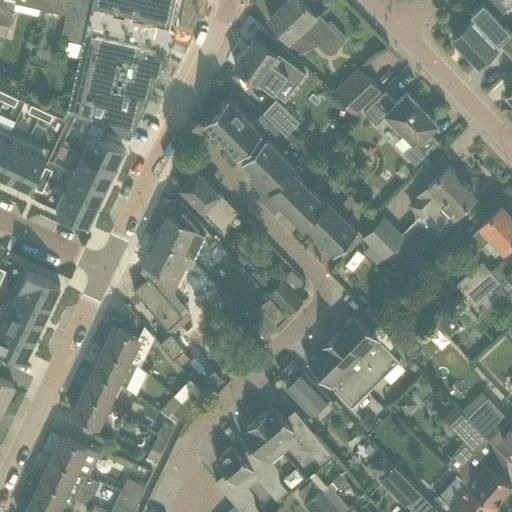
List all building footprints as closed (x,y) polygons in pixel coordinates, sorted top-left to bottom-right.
[(2,0),(0,12),(0,22),(10,25),(15,0),(27,0),(42,3),(42,0),(2,0)] [(61,37),(74,40),(82,0),(42,0),(42,3),(68,9),(61,37)] [(81,53),(68,110),(111,129),(124,135),(164,50),(162,50),(163,45),(164,45),(170,20),(174,0),(82,0),(74,40),(83,42),(81,53)] [(344,40),(319,13),(316,16),(300,0),(286,0),(269,17),(288,38),(301,51),(315,38),(330,54),(344,40)] [(511,53),(511,31),(511,32),(483,2),(470,13),(475,18),(471,21),(471,20),(452,37),(478,65),(496,47),(494,44),(497,41),(498,43),(500,41),(511,53)] [(276,55),(270,50),(254,38),(234,64),(250,76),(258,82),(259,81),(273,92),(287,74),(298,82),(305,72),(278,52),(276,55)] [(354,114),(381,90),(369,77),(342,101),(354,114)] [(436,122),(424,111),(423,112),(418,106),(419,105),(406,92),(395,102),(384,91),(363,111),(374,122),(384,113),(393,122),(392,124),(391,129),(394,132),(398,134),(402,134),(403,133),(413,143),(404,153),(415,164),(427,154),(415,141),(436,122)] [(7,93),(4,100),(15,105),(18,98),(7,93)] [(237,155),(264,128),(271,122),(261,113),(253,122),(227,97),(203,121),(237,155)] [(275,99),(262,112),(286,134),(298,121),(275,99)] [(31,104),(28,111),(39,116),(42,109),(31,104)] [(42,109),(39,116),(50,121),(53,114),(42,109)] [(85,117),(79,128),(91,134),(81,154),(114,169),(123,149),(101,138),(107,127),(85,117)] [(0,123),(0,152),(11,129),(0,123)] [(11,129),(0,152),(0,174),(9,178),(28,137),(11,129)] [(257,175),(280,152),(265,136),(242,160),(257,175)] [(28,137),(9,178),(30,188),(49,147),(28,137)] [(61,144),(56,155),(63,159),(68,148),(61,144)] [(292,169),(294,166),(280,152),(257,175),(270,189),(271,189),(292,169)] [(74,170),(73,171),(106,187),(114,169),(81,154),(74,170)] [(45,166),(40,177),(47,180),(52,169),(45,166)] [(428,212),(442,227),(474,195),(446,167),(429,184),(419,194),(420,195),(410,205),(422,218),(428,212)] [(61,187),(60,187),(65,190),(65,189),(97,204),(106,187),(73,171),(74,170),(69,168),(69,169),(61,187)] [(307,184),(297,174),(292,169),(271,189),(270,189),(268,192),(283,207),(307,184)] [(180,187),(209,217),(221,229),(238,213),(218,191),(197,170),(180,187)] [(40,177),(35,188),(42,191),(47,180),(40,177)] [(302,227),(305,224),(304,223),(325,203),(310,187),(286,211),(302,227)] [(64,190),(55,209),(88,224),(97,204),(65,189),(65,190),(64,190)] [(304,223),(305,224),(319,238),(342,214),(328,199),(325,203),(304,223)] [(167,213),(155,237),(183,251),(184,250),(192,254),(194,255),(207,228),(182,201),(174,216),(167,213)] [(492,237),(503,248),(511,240),(511,217),(500,205),(480,224),(482,225),(469,237),(480,248),(492,237)] [(357,229),(342,214),(319,238),(334,253),(357,229)] [(405,236),(384,215),(362,236),(383,258),(405,236)] [(192,254),(184,250),(183,251),(155,237),(144,262),(141,270),(148,277),(158,287),(169,300),(192,254)] [(465,295),(491,271),(482,260),(456,283),(465,295)] [(23,267),(14,287),(51,304),(60,284),(51,280),(23,267)] [(491,271),(465,295),(475,306),(501,283),(491,271)] [(183,317),(169,300),(158,287),(148,277),(134,289),(146,305),(168,330),(183,317)] [(303,301),(283,279),(269,293),(289,314),(303,301)] [(7,301),(6,305),(42,322),(51,304),(14,287),(7,301)] [(259,304),(246,315),(264,338),(277,327),(259,304)] [(0,316),(0,323),(34,340),(42,322),(6,305),(0,316)] [(447,311),(436,321),(449,335),(460,325),(447,311)] [(381,342),(378,338),(354,314),(339,330),(338,330),(383,375),(399,359),(382,342),(381,342)] [(0,363),(5,366),(11,353),(24,360),(34,340),(0,323),(0,363)] [(139,337),(132,334),(114,325),(103,348),(128,360),(139,337)] [(321,345),(322,346),(323,345),(368,391),(383,375),(338,330),(339,330),(338,329),(321,345)] [(161,342),(173,357),(184,348),(171,334),(161,342)] [(368,391),(323,345),(322,346),(307,361),(330,385),(334,389),(351,407),(368,391)] [(137,364),(128,360),(103,348),(93,369),(127,386),(137,364)] [(127,386),(93,369),(83,391),(107,403),(117,382),(127,387),(127,386)] [(329,397),(302,370),(290,382),(286,387),(305,406),(311,400),(318,407),(329,397)] [(0,411),(13,383),(0,377),(0,411)] [(182,386),(174,395),(182,402),(187,396),(190,393),(182,386)] [(97,425),(107,403),(83,391),(72,413),(97,425)] [(182,402),(190,409),(200,398),(192,391),(190,393),(187,396),(182,402)] [(160,410),(176,420),(179,417),(180,419),(190,409),(182,402),(174,395),(160,410)] [(466,417),(485,436),(488,439),(509,420),(487,397),(466,417)] [(473,448),(485,436),(466,417),(455,405),(442,417),(473,448)] [(331,452),(294,409),(284,417),(275,406),(268,412),(267,410),(256,419),(283,451),(295,441),(299,446),(312,452),(320,461),(331,452)] [(384,418),(371,432),(390,450),(403,436),(384,418)] [(272,460),(283,451),(256,419),(246,428),(247,430),(241,435),(250,446),(241,454),(259,476),(258,477),(276,498),(287,489),(280,479),(276,465),(272,460)] [(167,440),(174,426),(163,421),(158,434),(159,435),(167,440)] [(511,446),(511,425),(501,435),(511,446)] [(162,452),(167,440),(159,435),(158,434),(152,447),(151,447),(145,458),(156,463),(162,452)] [(62,435),(51,457),(88,475),(98,452),(62,435)] [(248,486),(258,477),(259,476),(241,454),(234,446),(232,447),(231,446),(222,453),(223,455),(216,461),(225,472),(215,480),(241,511),(261,511),(256,505),(252,490),(248,486)] [(82,488),(88,475),(51,457),(41,479),(65,490),(87,501),(91,492),(82,488)] [(493,506),(511,485),(482,459),(474,467),(466,460),(455,471),(456,473),(468,483),(493,506)] [(381,478),(405,503),(418,490),(394,465),(381,478)] [(487,511),(493,506),(468,483),(456,473),(437,494),(456,511),(487,511)] [(121,491),(139,499),(146,485),(127,477),(121,491)] [(41,479),(31,501),(54,511),(65,490),(41,479)] [(310,511),(342,511),(321,487),(320,488),(314,482),(300,494),(306,501),(303,503),(310,511)] [(139,499),(121,491),(115,503),(133,511),(139,499)] [(54,511),(31,501),(25,511),(54,511)]
